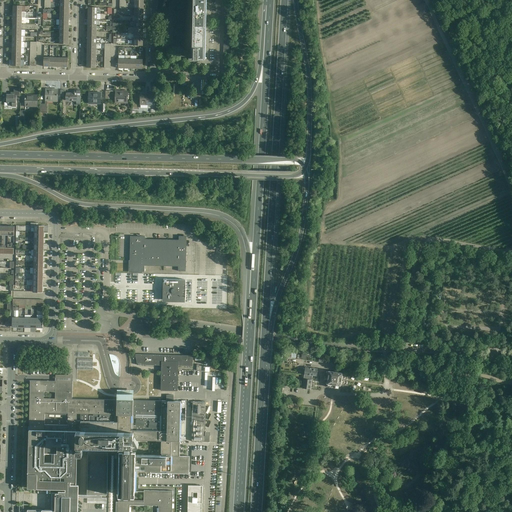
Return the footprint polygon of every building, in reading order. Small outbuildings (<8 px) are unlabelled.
[(192,58),(194,58),(194,59),(194,62),(200,62),(200,59),(205,59),(204,59),(204,51),(205,51),(206,7),(194,7),(193,58),(192,58)] [(174,47),(174,59),(183,59),(183,47),(174,47)] [(20,89),(14,89),(14,95),(7,94),(6,98),(5,98),(4,102),(7,102),(7,103),(9,103),(9,102),(12,106),(16,106),(16,99),(20,99),(20,94),(20,89)] [(52,91),(46,91),(45,101),(57,101),(58,90),(52,89),(52,91)] [(80,90),(75,90),(75,93),(66,93),(66,100),(77,101),(77,103),(80,103),(80,90)] [(116,91),(115,100),(115,103),(119,103),(119,102),(127,102),(127,103),(128,93),(121,93),(121,91),(116,91)] [(141,94),(140,100),(140,107),(141,107),(141,105),(148,105),(148,106),(152,106),(153,92),(147,92),(147,94),(145,94),(141,94)] [(101,93),(96,93),(89,93),(89,102),(96,102),(96,104),(101,104),(101,93)] [(33,96),(26,96),(25,98),(25,99),(25,107),(37,107),(38,95),(33,95),(33,96)] [(34,228),(34,232),(44,232),(44,226),(38,226),(38,223),(31,223),(31,228),(34,228)] [(145,236),(130,236),(130,244),(131,244),(131,262),(131,264),(130,264),(129,272),(144,272),(145,265),(178,266),(178,271),(186,271),(187,237),(179,237),(179,240),(145,239),(145,236)] [(190,276),(189,302),(198,303),(199,276),(190,276)] [(203,277),(202,303),(212,303),(213,277),(203,277)] [(177,302),(180,302),(185,302),(186,280),(163,279),(163,287),(165,287),(164,300),(177,300),(177,302)] [(175,366),(191,366),(192,356),(142,354),(136,354),(135,354),(137,365),(164,365),(164,369),(166,371),(162,375),(162,391),(166,391),(177,391),(177,369),(175,369),(175,368),(175,367),(175,366)] [(305,367),(303,388),(310,389),(312,376),(317,376),(317,372),(318,372),(318,371),(318,369),(305,367)] [(327,384),(340,385),(342,373),(329,371),(327,384)] [(88,492),(106,493),(107,454),(117,455),(116,492),(118,497),(120,502),(116,501),(115,511),(172,511),(173,491),(144,490),(144,491),(135,491),(136,470),(151,470),(151,473),(189,474),(190,454),(179,454),(180,450),(181,407),(186,407),(186,400),(176,400),(176,401),(173,401),(173,395),(174,395),(166,395),(166,401),(162,401),(132,400),(131,400),(131,404),(119,404),(119,399),(118,399),(118,400),(72,399),(73,381),(68,381),(68,383),(63,382),(63,381),(30,380),(28,488),(63,489),(63,491),(59,491),(59,493),(52,493),(52,499),(51,510),(44,510),(42,510),(42,511),(39,511),(36,511),(36,510),(36,509),(35,509),(29,509),(28,509),(28,510),(27,511),(77,511),(79,485),(76,485),(77,457),(77,454),(82,454),(83,454),(83,453),(83,454),(84,455),(85,455),(85,454),(89,454),(88,492)] [(206,402),(193,401),(192,441),(210,442),(210,432),(205,432),(206,402)] [(202,511),(203,485),(189,485),(188,511),(202,511)]
